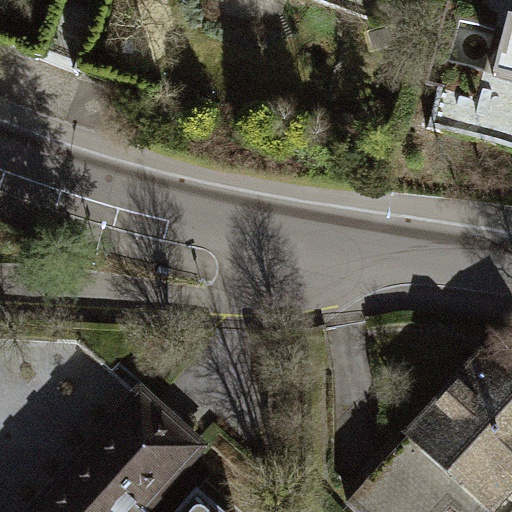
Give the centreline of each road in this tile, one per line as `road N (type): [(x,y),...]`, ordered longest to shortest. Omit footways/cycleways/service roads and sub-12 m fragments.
road 1 (residential): [(0,290),(256,303),(280,283),(299,231)]
road 2 (residential): [(0,149),(183,207),(299,231)]
road 3 (residential): [(299,231),(511,261)]
